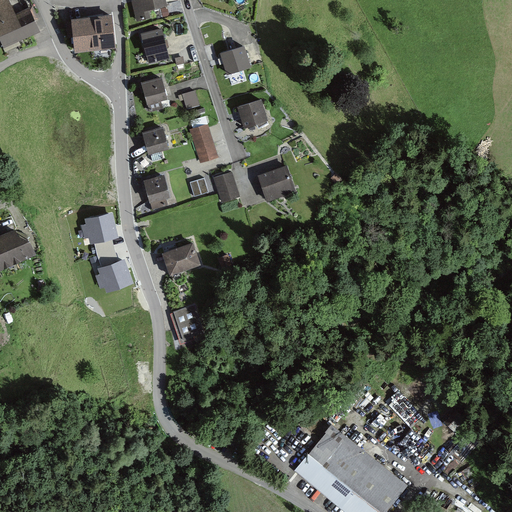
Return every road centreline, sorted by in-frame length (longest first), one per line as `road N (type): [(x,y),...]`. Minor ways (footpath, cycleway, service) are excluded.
road 1 (unclassified): [(315,511),(187,441),(163,413),(159,325),(130,235),(115,84)]
road 2 (residential): [(186,0),(236,157)]
